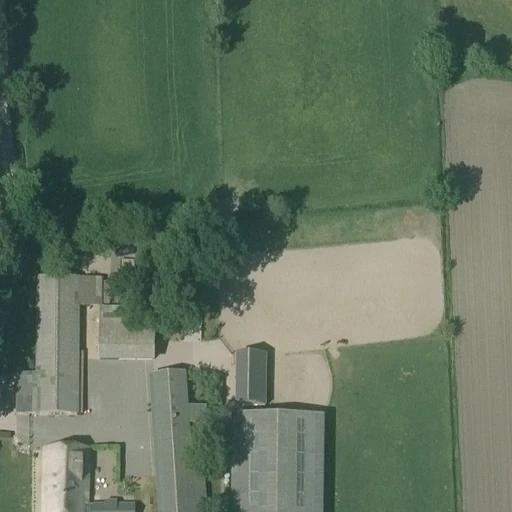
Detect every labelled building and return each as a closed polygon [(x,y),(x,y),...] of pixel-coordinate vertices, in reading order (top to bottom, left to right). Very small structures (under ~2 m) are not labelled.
[(15,393),(15,417),(75,417),(75,308),(97,308),(97,282),(35,282),(35,393),(15,393)] [(97,310),(97,361),(151,361),(151,328),(128,328),(128,310),(97,310)] [(231,358),(231,410),(264,410),(264,358),(231,358)] [(191,511),(183,376),(149,379),(156,511),(191,511)] [(226,421),(224,511),(319,511),(320,422),(287,421),(226,421)] [(44,452),(42,511),(84,511),(85,452),(44,452)]
